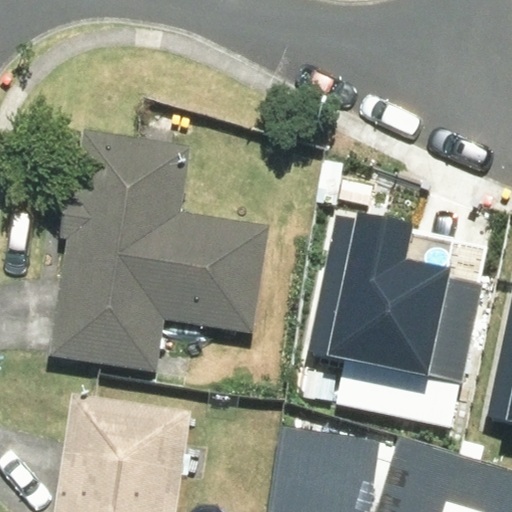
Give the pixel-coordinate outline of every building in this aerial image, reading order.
[(77,244),(61,354),(165,369),(172,320),(261,333),(276,225),(188,213),(197,145),(93,130),(84,191),(75,190),(67,242),(77,244)] [(332,209),(303,352),(458,383),(478,287),(404,273),(414,226),(332,209)] [(511,286),(483,426),(511,432),(511,286)] [(181,511),(194,407),(79,394),(65,511),(181,511)] [(379,511),(385,440),(284,432),(277,511),(379,511)] [(511,511),(511,468),(411,438),(389,511),(511,511)]
